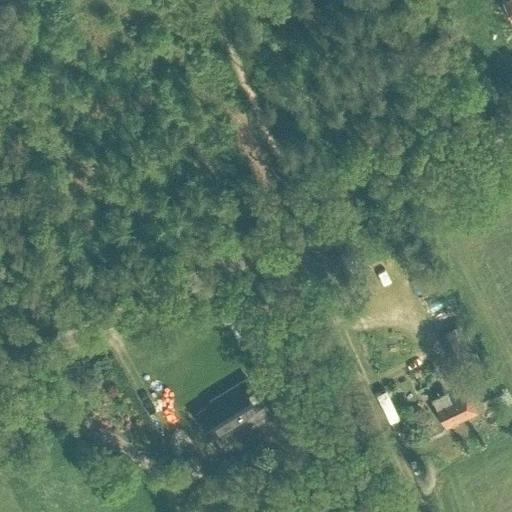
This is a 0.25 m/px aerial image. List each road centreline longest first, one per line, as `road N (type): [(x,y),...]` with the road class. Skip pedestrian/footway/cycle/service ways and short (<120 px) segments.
road 1 (unclassified): [(511,139),(0,371)]
road 2 (track): [(292,194),(210,0)]
